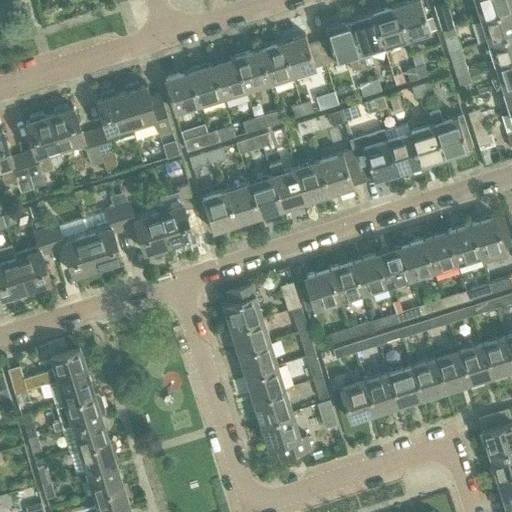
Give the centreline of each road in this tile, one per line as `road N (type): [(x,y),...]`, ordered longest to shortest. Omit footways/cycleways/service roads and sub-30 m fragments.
road 1 (residential): [(472,511),(450,442),(250,507),(179,280)]
road 2 (residential): [(179,280),(511,177)]
road 3 (residential): [(0,337),(179,280)]
road 4 (residential): [(0,84),(165,33)]
